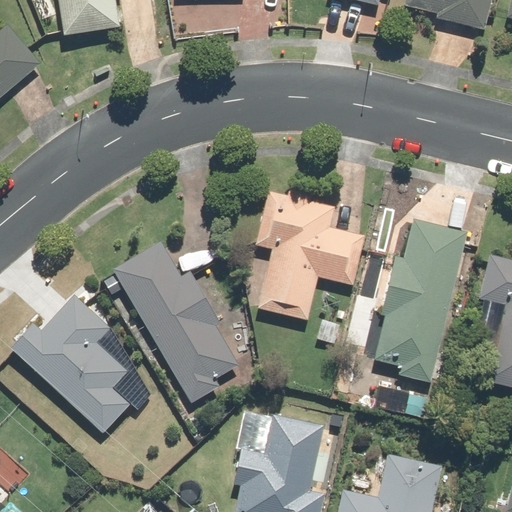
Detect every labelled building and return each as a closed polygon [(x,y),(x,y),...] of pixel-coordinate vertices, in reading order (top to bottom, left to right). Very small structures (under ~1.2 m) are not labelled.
[(26,0),(38,28),(53,22),(55,37),(114,30),(110,0),(26,0)] [(376,0),(332,0),(374,10),(376,0)] [(430,22),(479,34),(487,0),(403,0),(401,6),(432,14),(430,22)] [(511,0),(506,0),(497,35),(511,38),(511,0)] [(0,29),(0,97),(39,65),(5,25),(0,29)] [(326,205),(265,193),(253,249),(264,251),(253,308),(304,318),(312,279),(349,286),(359,237),(321,230),(326,205)] [(461,232),(404,218),(392,267),(386,265),(375,307),(381,308),(366,367),(423,381),(461,232)] [(121,293),(187,408),(216,391),(210,380),(230,368),(207,328),(214,324),(185,273),(178,277),(159,244),(97,279),(109,300),(121,293)] [(511,251),(509,264),(484,258),(475,301),(500,307),(483,385),(511,390),(511,251)] [(125,372),(91,343),(104,328),(70,298),(39,333),(30,326),(8,352),(103,434),(129,404),(111,388),(125,372)] [(316,511),(319,495),(305,492),(317,426),(239,412),(225,485),(236,487),(230,511),(316,511)] [(426,511),(435,466),(383,455),(374,499),(336,492),(332,511),(426,511)] [(511,511),(511,458),(499,511),(511,511)]
